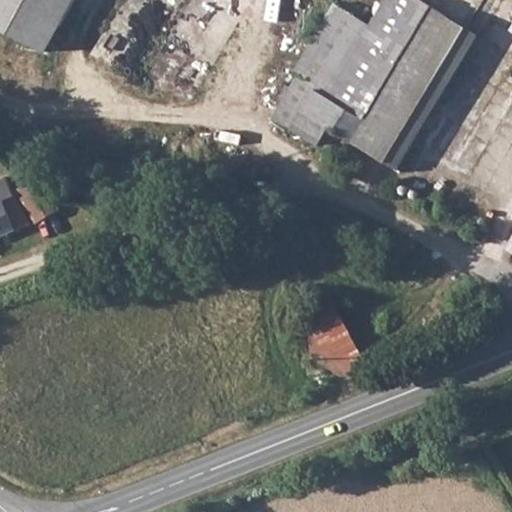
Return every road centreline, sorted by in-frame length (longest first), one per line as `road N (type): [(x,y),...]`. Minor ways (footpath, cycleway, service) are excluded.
road 1 (secondary): [(511,353),(108,511)]
road 2 (unknown): [(0,272),(196,219)]
road 3 (track): [(352,486),(422,442),(511,411)]
